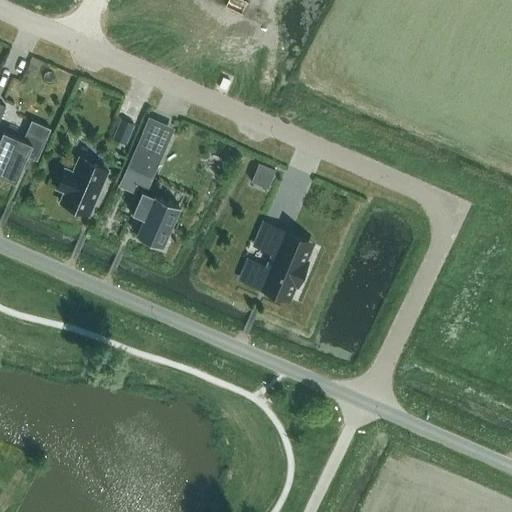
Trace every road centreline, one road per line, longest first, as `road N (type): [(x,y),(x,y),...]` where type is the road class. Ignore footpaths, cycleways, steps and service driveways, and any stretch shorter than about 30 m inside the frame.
road 1 (residential): [(364,403),(458,206),(75,43)]
road 2 (unclassified): [(364,403),(0,244)]
road 3 (unclassified): [(511,466),(364,403)]
road 4 (track): [(364,403),(310,511)]
